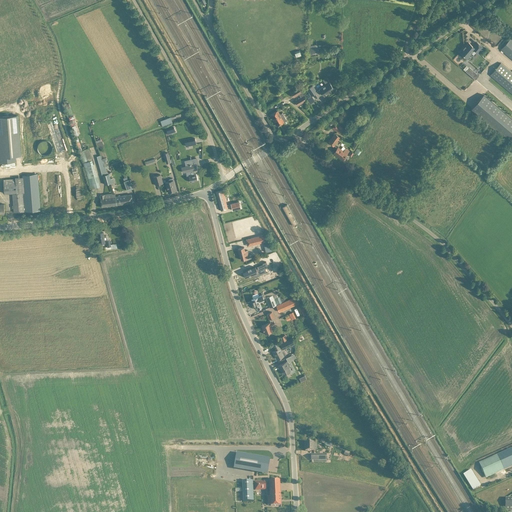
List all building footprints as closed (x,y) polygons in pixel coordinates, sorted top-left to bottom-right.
[(506,43),(501,50),(511,59),(511,38),(506,43)] [(459,51),(463,55),(468,59),(472,55),(470,54),(474,49),(478,52),(483,47),(477,42),(473,46),(468,42),(465,45),(459,51)] [(511,72),(501,63),(490,75),(491,76),(511,93),(511,72)] [(465,71),(475,79),(479,75),(469,67),(465,71)] [(459,86),(467,78),(466,76),(458,84),(459,86)] [(320,89),(324,96),(334,89),(330,82),(320,89)] [(309,97),(307,99),(310,104),(315,100),(312,95),(317,92),(316,91),(313,86),(307,89),(309,93),(307,94),(309,97)] [(299,87),(291,92),(294,97),(299,94),(299,93),(302,91),(299,87)] [(301,97),(295,100),(298,105),(305,101),(304,94),(304,90),(302,91),(299,93),(299,94),(301,97)] [(281,92),(276,94),(279,100),(284,97),(281,92)] [(507,140),(511,134),(511,118),(484,94),(471,109),(507,140)] [(275,111),(270,114),(277,126),(281,123),(284,122),(287,120),(286,119),(282,112),(280,114),(278,111),(277,110),(275,111)] [(0,162),(15,161),(15,156),(20,155),(16,115),(11,116),(11,114),(9,114),(9,116),(0,116),(0,162)] [(170,117),(160,121),(163,126),(172,122),(170,117)] [(332,128),(340,133),(344,128),(336,122),(332,128)] [(335,133),(328,142),(334,146),(340,137),(335,133)] [(195,138),(185,140),(186,146),(196,144),(195,138)] [(39,142),(40,154),(49,153),(48,141),(39,142)] [(337,148),(334,153),(343,160),(346,156),(350,150),(347,148),(346,148),(343,146),(341,149),(339,147),(338,148),(337,148)] [(83,150),(80,151),(85,167),(88,178),(91,189),(94,188),(92,177),(97,176),(97,175),(94,164),(93,164),(93,163),(88,149),(83,150)] [(108,174),(101,155),(97,156),(105,184),(111,182),(109,174),(108,174)] [(191,160),(186,161),(187,165),(186,166),(188,171),(186,171),(188,180),(189,179),(190,182),(198,180),(196,174),(194,174),(193,170),(198,169),(197,166),(196,163),(192,164),(191,160)] [(23,193),(17,193),(12,194),(14,212),(40,210),(37,174),(23,176),(25,205),(24,205),(23,193)] [(156,185),(163,183),(161,174),(153,176),(156,185)] [(169,181),(166,182),(168,192),(176,190),(173,178),(169,179),(168,180),(169,181)] [(16,192),(15,179),(3,180),(4,193),(16,192)] [(133,188),(130,179),(128,179),(126,180),(124,181),(127,190),(133,188)] [(223,190),(216,192),(221,210),(228,208),(223,190)] [(116,196),(115,196),(115,193),(112,194),(112,197),(105,197),(105,194),(100,195),(102,206),(117,204),(116,196)] [(116,196),(117,204),(133,202),(131,194),(115,196),(116,196)] [(239,201),(231,203),(233,210),(241,208),(239,201)] [(298,223),(287,204),(282,207),(293,226),(298,223)] [(105,243),(104,237),(104,232),(96,233),(96,237),(98,236),(99,244),(105,243)] [(253,244),(265,241),(263,235),(251,238),(253,244)] [(117,243),(111,244),(110,240),(106,241),(107,247),(104,247),(105,250),(117,248),(117,243)] [(249,257),(247,250),(245,250),(244,247),(238,248),(241,260),(249,257)] [(248,270),(243,272),(245,277),(250,276),(251,275),(253,274),(254,274),(255,276),(259,275),(258,272),(260,271),(259,271),(265,268),(268,267),(266,261),(262,263),(263,264),(257,266),(258,269),(257,269),(255,267),(251,268),(248,269),(248,270)] [(262,295),(259,296),(258,293),(257,293),(253,295),(252,296),(253,298),(251,299),(253,303),(252,304),(254,308),(255,308),(256,308),(262,306),(259,300),(265,298),(263,291),(261,292),(262,295)] [(280,303),(280,304),(285,301),(284,298),(281,299),(280,296),(278,297),(276,293),(266,297),(270,307),(276,304),(280,303)] [(276,305),(279,312),(302,302),(299,295),(285,301),(280,304),(276,305)] [(267,313),(270,322),(262,325),(265,334),(276,330),(274,324),(275,323),(273,317),(274,317),(272,312),(267,313)] [(277,359),(284,356),(281,349),(283,348),(283,349),(294,343),(292,338),(283,342),(281,340),(273,344),(275,350),(272,351),(274,354),(277,359)] [(293,354),(286,358),(288,362),(293,359),(296,358),(294,354),(293,354)] [(287,361),(278,365),(280,369),(281,369),(283,374),(286,373),(287,374),(291,372),(290,371),(290,370),(289,367),(287,361)] [(305,451),(314,451),(314,442),(305,442),(305,451)] [(504,470),(511,466),(511,448),(497,455),(498,456),(479,464),(485,477),(504,469),(504,470)] [(237,453),(234,469),(260,473),(259,472),(261,458),(263,458),(237,453)] [(471,470),(463,475),(473,490),(481,486),(471,470)] [(271,501),(271,506),(280,505),(279,480),(270,480),(270,496),(268,497),(268,501),(271,501)] [(252,481),(242,482),(243,502),(253,501),(252,481)] [(264,482),(255,482),(256,490),(266,490),(265,481),(264,481),(264,482)]
